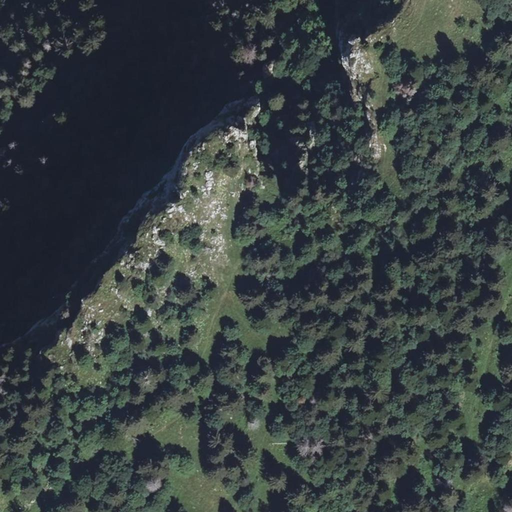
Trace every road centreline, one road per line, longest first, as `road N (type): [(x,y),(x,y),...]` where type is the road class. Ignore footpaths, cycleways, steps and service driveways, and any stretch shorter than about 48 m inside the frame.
road 1 (track): [(233,511),(263,447),(275,380),(271,358),(228,285)]
road 2 (track): [(455,511),(481,369),(511,278)]
road 3 (track): [(188,406),(156,433),(90,466),(35,511)]
